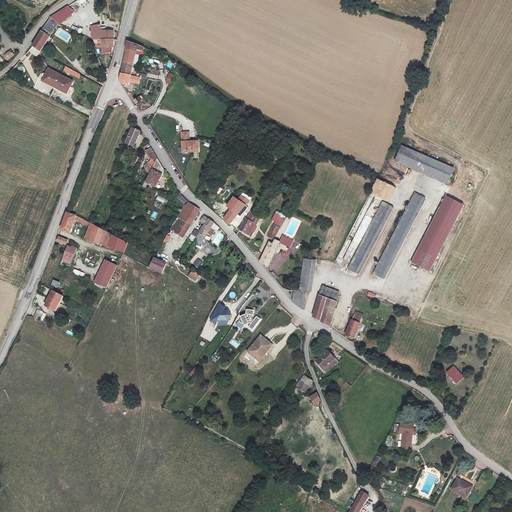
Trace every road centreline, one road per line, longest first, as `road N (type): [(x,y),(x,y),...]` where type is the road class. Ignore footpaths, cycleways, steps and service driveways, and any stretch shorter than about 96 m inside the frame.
road 1 (unclassified): [(315,323),(184,195),(126,99),(108,84)]
road 2 (tertiary): [(0,361),(108,84)]
road 3 (unclassified): [(511,478),(469,448),(413,383),(315,323)]
road 4 (residential): [(315,323),(307,364),(361,474)]
